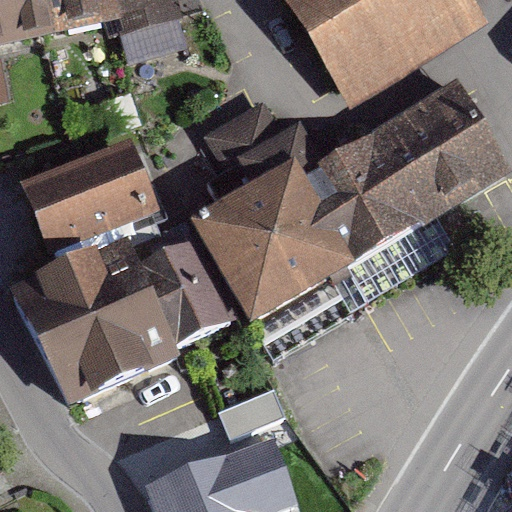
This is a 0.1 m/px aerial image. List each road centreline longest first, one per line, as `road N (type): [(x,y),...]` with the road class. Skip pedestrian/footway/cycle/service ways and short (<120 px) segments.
road 1 (residential): [(0,328),(48,428),(125,511)]
road 2 (secondary): [(424,511),(511,373)]
